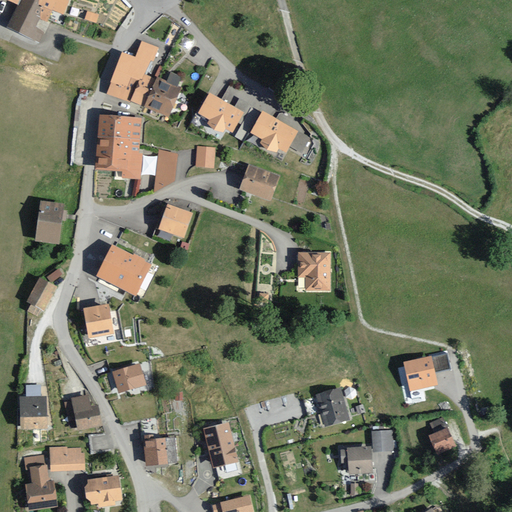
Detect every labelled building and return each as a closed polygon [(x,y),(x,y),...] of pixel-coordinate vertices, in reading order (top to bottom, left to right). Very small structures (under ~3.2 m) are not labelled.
[(9,0),(18,3),(9,26),(38,38),(50,9),(36,3),(37,0),(9,0)] [(70,0),(37,0),(36,3),(50,9),(66,13),(70,0)] [(159,46),(141,39),(134,56),(125,52),(109,91),(144,105),(155,76),(149,74),(159,46)] [(167,81),(155,76),(144,105),(168,114),(183,76),(171,71),(167,81)] [(235,107),(211,94),(199,117),(211,123),(208,129),(222,137),(226,129),(236,134),(241,125),(245,127),(256,106),(240,98),(235,107)] [(313,136),(264,112),(252,135),(265,141),(262,147),(278,155),(280,151),(289,155),(293,147),(304,153),(313,136)] [(140,116),(99,114),(95,168),(122,170),(121,178),(140,179),(142,153),(138,153),(140,116)] [(213,146),(195,145),(194,166),(212,167),(213,146)] [(177,151),(158,149),(154,192),(174,181),(177,151)] [(280,175),(247,163),(238,189),(270,201),(280,175)] [(64,203),(38,200),(34,240),(59,243),(64,203)] [(195,214),(169,206),(161,231),(186,239),(195,214)] [(151,262),(113,243),(96,275),(135,294),(151,262)] [(331,251),(298,250),(297,276),(306,276),(306,289),(331,289),(331,251)] [(57,267),(46,275),(50,281),(62,272),(57,267)] [(57,286),(39,277),(27,300),(45,309),(57,286)] [(108,302),(82,306),(88,339),(114,334),(108,302)] [(430,355),(400,361),(407,391),(437,384),(430,355)] [(139,365),(112,371),(117,393),(144,386),(139,365)] [(26,396),(21,397),(22,429),(48,428),(47,394),(41,394),(41,383),(26,384),(26,396)] [(342,388),(316,395),(325,427),(351,419),(342,388)] [(88,394),(64,399),(70,427),(76,426),(77,429),(101,425),(97,404),(90,405),(88,394)] [(230,422),(202,428),(211,468),(239,462),(230,422)] [(447,425),(428,435),(437,453),(456,443),(447,425)] [(389,429),(371,430),(372,450),(390,449),(389,429)] [(173,436),(143,439),(146,465),(176,462),(173,436)] [(81,444),(49,446),(50,470),(83,468),(81,444)] [(370,446),(345,447),(346,474),(371,473),(370,446)] [(47,464),(27,466),(29,482),(26,483),(29,509),(57,506),(55,480),(48,481),(47,464)] [(118,475),(85,479),(87,503),(121,500),(118,475)] [(253,511),(252,497),(212,502),(213,511),(253,511)]
